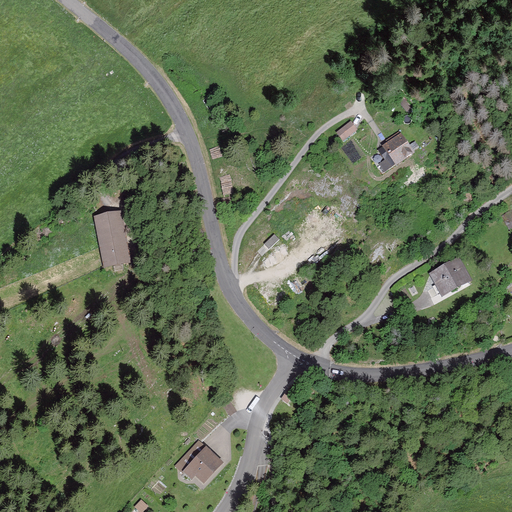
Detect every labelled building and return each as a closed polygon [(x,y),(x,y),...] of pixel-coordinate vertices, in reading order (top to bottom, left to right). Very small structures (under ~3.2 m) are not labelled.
[(343,141),(357,129),(351,121),(337,133),(343,141)] [(401,134),(378,150),(390,168),(413,152),(401,134)] [(100,216),(109,271),(143,265),(133,210),(100,216)] [(473,282),(457,256),(427,274),(443,300),(473,282)] [(297,395),(290,389),(283,399),(290,404),(297,395)] [(229,466),(202,442),(178,468),(206,493),(229,466)] [(143,500),(137,507),(143,511),(144,511),(150,506),(143,500)]
